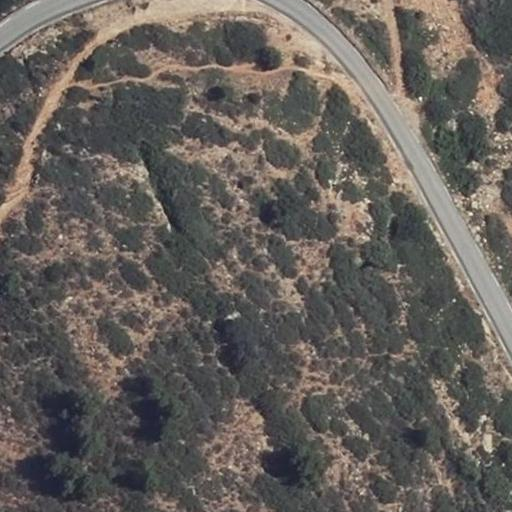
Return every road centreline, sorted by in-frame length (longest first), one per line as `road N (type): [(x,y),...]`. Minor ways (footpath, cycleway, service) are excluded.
road 1 (tertiary): [(282,0),(325,33),(379,100),(511,335)]
road 2 (track): [(0,207),(59,84),(94,39),(143,14),(286,1)]
road 3 (track): [(404,138),(387,0)]
